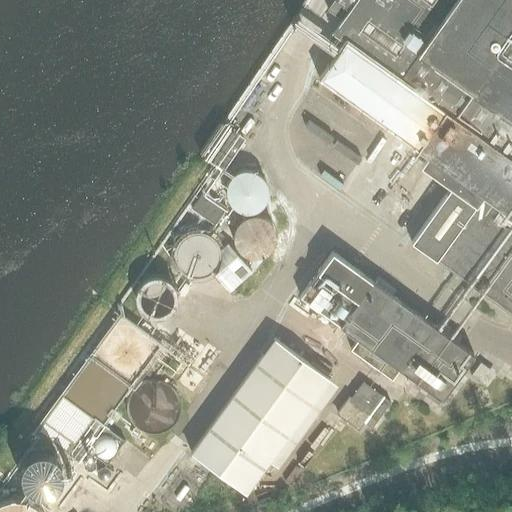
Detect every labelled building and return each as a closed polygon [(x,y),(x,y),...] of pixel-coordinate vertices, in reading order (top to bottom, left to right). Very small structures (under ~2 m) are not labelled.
[(511,0),(335,0),(328,10),(343,21),(333,34),(346,43),(319,80),(458,179),(412,242),(511,314),(511,0)] [(208,157),(213,161),(231,173),(252,142),(229,127),(208,157)] [(240,210),(278,210),(278,173),(239,174),(240,210)] [(215,225),(227,208),(204,192),(193,209),(215,225)] [(234,237),(235,240),(236,244),(238,247),(239,250),(242,252),(245,254),(248,256),(251,257),(254,258),(258,258),(261,257),(265,256),(268,254),(270,252),(273,249),(274,246),(276,243),(276,240),(277,236),(276,233),(275,229),(274,226),(271,223),(269,220),(266,218),(262,217),(259,216),(255,216),(252,216),(248,217),(245,219),(242,221),(239,223),(237,226),(236,230),(235,233),(234,237)] [(212,268),(211,269),(228,288),(250,269),(228,243),(216,253),(216,257),(215,261),(214,265),(212,268)] [(378,275),(373,282),(332,251),(300,297),(359,339),(351,350),(393,380),(401,369),(443,400),(474,356),(392,296),(397,288),(378,275)] [(245,493),(329,378),(274,338),(190,453),(245,493)] [(134,398),(135,422),(182,421),(180,383),(145,384),(146,398),(134,398)] [(372,428),(391,403),(364,383),(351,400),(349,399),(338,413),(361,429),(365,423),(372,428)] [(105,426),(104,425),(63,395),(37,430),(79,461),(105,426)]
